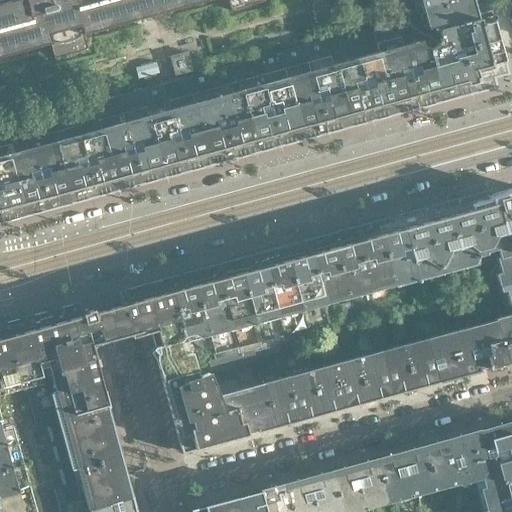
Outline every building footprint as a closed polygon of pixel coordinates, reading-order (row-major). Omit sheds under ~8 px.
[(154,14),(150,0),(11,0),(0,3),(0,56),(49,43),(54,59),(88,49),(83,34),(154,14)] [(150,0),(154,14),(206,0),(226,0),(230,10),(264,1),(263,0),(150,0)] [(504,64),(492,20),(489,10),(475,14),(471,0),(453,0),(426,8),(431,27),(437,31),(439,36),(437,43),(449,49),(459,46),(468,80),(462,81),(463,85),(492,77),(490,68),(504,64)] [(438,91),(426,49),(415,42),(401,46),(415,98),(438,91)] [(468,80),(459,46),(449,49),(437,43),(433,48),(428,49),(426,49),(438,91),(463,85),(462,81),(468,80)] [(415,98),(401,46),(378,52),(392,104),(415,98)] [(392,104),(378,52),(355,59),(369,110),(392,104)] [(191,71),(186,53),(170,57),(175,75),(191,71)] [(369,110),(355,59),(332,65),(346,117),(369,110)] [(346,117),(332,65),(309,71),(323,123),(346,117)] [(300,129),(285,77),(283,70),(260,76),(262,84),(276,136),(300,129)] [(230,148),(216,97),(209,71),(186,78),(193,103),(207,155),(230,148)] [(323,123),(309,71),(285,77),(300,129),(323,123)] [(183,93),(179,80),(163,84),(167,98),(183,93)] [(170,109),(167,98),(163,84),(140,90),(146,115),(161,167),(184,161),(170,109)] [(276,136),(262,84),(239,90),(253,142),(276,136)] [(253,142),(239,90),(216,97),(230,148),(253,142)] [(138,174),(123,122),(116,97),(93,103),(94,106),(97,116),(106,113),(109,126),(100,128),(114,180),(138,174)] [(207,155),(193,103),(170,109),(184,161),(207,155)] [(114,180),(100,128),(97,116),(94,106),(71,112),(73,121),(77,135),(91,186),(114,180)] [(161,167),(146,115),(123,122),(138,174),(161,167)] [(91,186),(77,135),(73,121),(50,127),(54,141),(68,193),(91,186)] [(68,193),(54,141),(31,147),(45,199),(68,193)] [(45,199),(31,147),(8,154),(22,205),(45,199)] [(0,211),(22,205),(8,154),(0,155),(0,211)] [(511,195),(494,200),(503,233),(495,235),(496,241),(494,245),(492,246),(495,258),(511,253),(511,195)] [(503,233),(494,200),(471,207),(482,248),(492,246),(494,245),(496,241),(495,235),(503,233)] [(482,248),(471,207),(450,212),(450,213),(448,213),(461,261),(462,260),(476,256),(474,251),(482,248)] [(461,261),(448,213),(425,220),(439,272),(463,266),(462,260),(461,261)] [(439,272),(425,220),(402,226),(416,279),(439,272)] [(416,279),(402,226),(378,232),(393,285),(416,279)] [(393,285),(378,232),(355,239),(370,291),(393,285)] [(370,291),(355,239),(332,245),(347,298),(370,291)] [(347,298),(332,245),(309,251),(323,304),(347,298)] [(323,304),(309,251),(286,258),(307,335),(330,328),(323,304)] [(511,278),(511,253),(495,258),(501,281),(511,278)] [(307,335),(286,258),(263,264),(284,341),(307,335)] [(284,341),(263,264),(240,270),(254,323),(261,348),(276,343),(284,341)] [(254,323),(240,270),(216,277),(234,340),(243,338),(240,327),(254,323)] [(234,340),(216,277),(193,283),(208,336),(211,347),(234,340)] [(511,303),(511,278),(501,281),(508,305),(511,304),(511,303)] [(208,336),(193,283),(170,289),(185,342),(208,336)] [(135,511),(100,384),(91,348),(108,343),(107,340),(122,336),(129,334),(130,337),(155,331),(156,336),(152,338),(154,346),(153,347),(152,348),(180,448),(181,452),(185,451),(251,433),(240,395),(218,401),(216,395),(189,402),(183,378),(189,377),(182,351),(175,353),(172,343),(179,341),(180,343),(185,342),(170,289),(131,300),(120,303),(121,306),(114,308),(100,312),(99,309),(82,314),(82,313),(79,313),(80,314),(26,328),(41,384),(58,380),(93,511),(59,511),(51,481),(20,490),(11,492),(14,504),(9,506),(10,511),(135,511)] [(479,298),(473,289),(461,292),(464,302),(479,298)] [(464,302),(461,292),(438,299),(441,308),(464,302)] [(441,308),(438,299),(415,305),(418,315),(441,308)] [(511,361),(511,313),(493,319),(495,325),(506,363),(511,361)] [(495,325),(472,331),(482,370),(506,363),(495,325)] [(41,384),(26,328),(3,335),(18,390),(41,384)] [(482,370),(472,331),(449,337),(459,376),(482,370)] [(0,395),(18,390),(3,335),(0,335),(0,395)] [(459,376),(449,337),(426,344),(436,382),(459,376)] [(278,351),(276,343),(261,348),(253,350),(255,357),(278,351)] [(436,382),(426,344),(402,350),(413,389),(436,382)] [(413,389),(402,350),(379,356),(390,395),(413,389)] [(248,359),(246,351),(230,356),(232,364),(248,359)] [(235,375),(232,364),(230,356),(218,359),(224,378),(235,375)] [(390,395),(379,356),(356,363),(367,401),(390,395)] [(367,401),(356,363),(333,369),(344,408),(367,401)] [(344,408),(333,369),(310,375),(320,414),(344,408)] [(320,414),(310,375),(287,382),(297,420),(320,414)] [(297,420),(287,382),(264,388),(274,427),(297,420)] [(274,427),(264,388),(240,395),(251,433),(274,427)] [(511,447),(511,423),(475,433),(483,462),(502,457),(500,451),(511,447)] [(483,462),(475,433),(452,440),(462,478),(464,484),(487,478),(483,462)] [(462,478),(452,440),(429,446),(439,485),(462,478)] [(0,470),(11,467),(8,456),(10,456),(7,444),(0,445),(0,470)] [(439,485),(429,446),(405,452),(416,491),(439,485)] [(511,481),(511,447),(500,451),(502,457),(483,462),(487,478),(489,487),(490,487),(511,481)] [(416,491),(405,452),(382,459),(393,497),(416,491)] [(393,497),(382,459),(359,465),(370,504),(393,497)] [(370,504),(359,465),(336,471),(347,510),(370,504)] [(20,490),(16,478),(14,479),(11,467),(0,470),(0,495),(11,492),(20,490)] [(339,511),(347,510),(336,471),(313,478),(322,511),(339,511)] [(322,511),(313,478),(290,484),(297,511),(322,511)] [(511,506),(511,481),(490,487),(489,487),(485,488),(492,511),(511,506)] [(297,511),(290,484),(267,490),(272,511),(297,511)] [(272,511),(267,490),(243,497),(247,511),(272,511)] [(0,511),(10,511),(9,506),(14,504),(11,492),(0,495),(0,511)] [(247,511),(243,497),(220,503),(222,511),(247,511)] [(222,511),(220,503),(196,510),(197,511),(222,511)]
